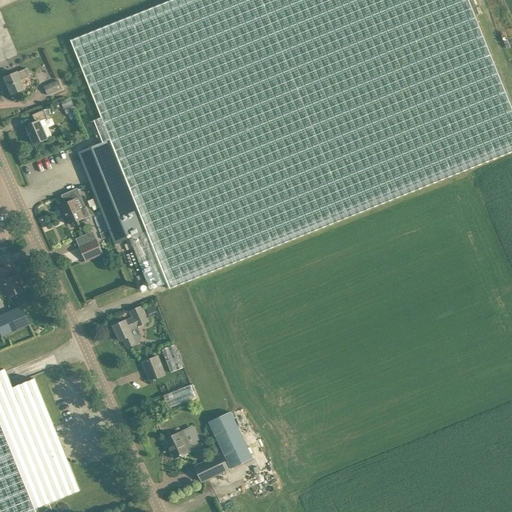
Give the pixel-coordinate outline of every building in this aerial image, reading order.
[(129,238),(133,248),(136,256),(146,280),(150,290),(166,283),(168,289),(511,152),(511,106),(469,0),(171,0),(71,40),(102,118),(94,121),(103,142),(79,152),(115,244),(129,238)] [(12,95),(17,93),(24,89),(21,81),(31,77),(27,68),(5,78),(12,95)] [(48,95),(63,88),(59,80),(44,87),(48,95)] [(66,114),(67,113),(72,111),(76,110),(71,98),(61,102),(66,114)] [(34,144),(39,142),(52,137),(44,120),(47,118),(44,110),(33,115),(36,122),(27,126),(34,144)] [(70,224),(74,222),(89,216),(78,189),(62,196),(66,203),(61,205),(70,224)] [(100,234),(102,239),(111,235),(109,230),(100,234)] [(96,238),(79,245),(85,259),(102,252),(96,238)] [(0,284),(2,284),(8,298),(21,291),(14,275),(11,276),(6,265),(0,267),(0,284)] [(155,305),(148,307),(150,314),(157,311),(155,305)] [(20,328),(29,324),(21,306),(0,315),(0,336),(1,337),(20,328)] [(120,341),(124,339),(127,347),(135,343),(132,335),(130,330),(149,322),(142,306),(130,311),(130,312),(132,311),(134,317),(126,321),(125,320),(113,326),(120,341)] [(150,381),(166,375),(158,356),(143,362),(150,381)] [(0,511),(34,511),(34,509),(79,491),(33,378),(11,387),(4,369),(0,370),(0,511)] [(169,409),(198,397),(193,384),(164,396),(169,409)] [(231,411),(209,422),(232,470),(254,459),(242,433),(231,411)] [(188,440),(184,430),(165,439),(174,459),(188,452),(183,442),(188,440)] [(215,476),(229,469),(221,454),(207,460),(215,476)]
